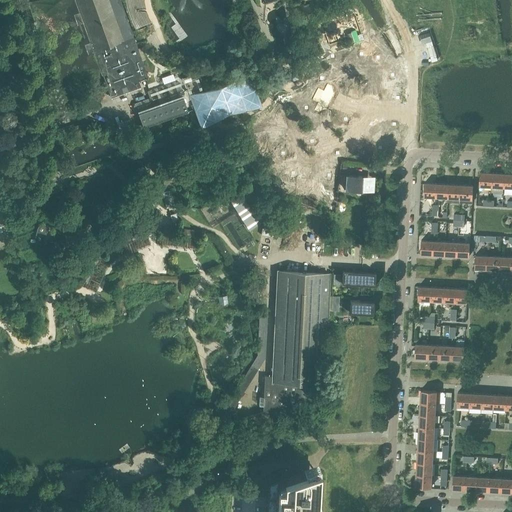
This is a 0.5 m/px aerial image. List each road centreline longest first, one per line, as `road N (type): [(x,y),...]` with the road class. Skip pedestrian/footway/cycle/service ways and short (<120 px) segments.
road 1 (residential): [(389,498),(412,155)]
road 2 (track): [(391,13),(404,28),(412,155)]
road 3 (residential): [(389,498),(511,505)]
